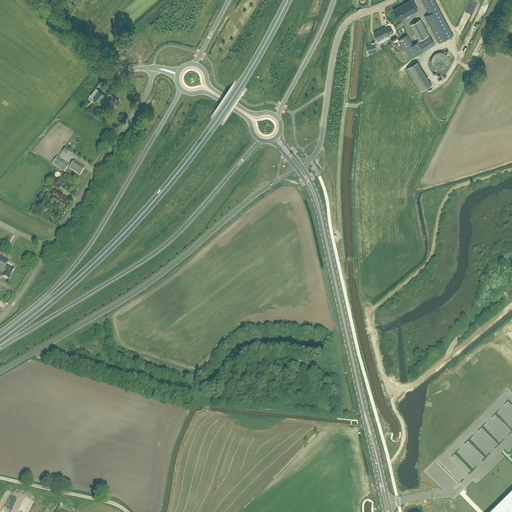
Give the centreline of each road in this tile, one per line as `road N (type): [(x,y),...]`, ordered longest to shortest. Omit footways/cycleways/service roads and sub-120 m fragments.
road 1 (trunk): [(0,340),(83,273),(167,185),(229,102),(287,0)]
road 2 (tertiary): [(295,168),(140,288),(0,371)]
road 3 (trunk): [(0,345),(165,245),(261,141)]
road 4 (tertiary): [(387,511),(316,203)]
road 5 (trunk): [(179,86),(83,254),(0,332)]
road 6 (unclassified): [(0,318),(145,95),(153,68)]
road 7 (unclassified): [(392,0),(347,20),(338,34),(318,149),(300,165)]
road 8 (trunk): [(278,119),(333,0)]
road 9 (track): [(0,479),(125,511)]
